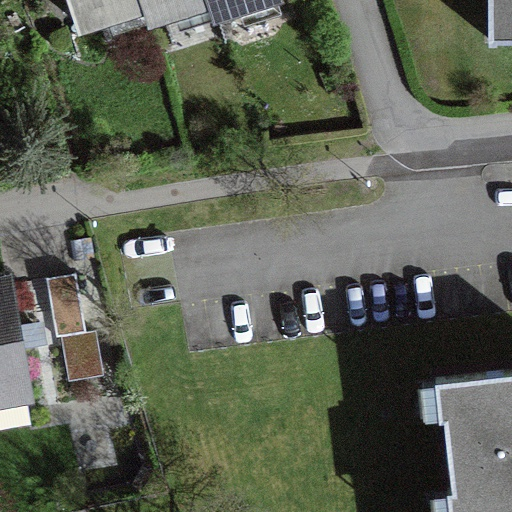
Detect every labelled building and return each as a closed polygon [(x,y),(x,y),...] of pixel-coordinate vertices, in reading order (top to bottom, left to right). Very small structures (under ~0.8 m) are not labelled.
[(146,0),(69,0),(77,26),(147,2),(146,0)] [(146,0),(147,2),(152,18),(204,0),(146,0)] [(212,0),(216,13),(258,0),(212,0)] [(511,0),(488,0),(489,43),(511,42),(511,0)] [(61,335),(69,379),(103,373),(96,329),(86,331),(76,272),(46,277),(56,336),(61,335)] [(7,283),(0,284),(0,393),(26,389),(19,347),(37,343),(35,332),(34,322),(15,325),(7,283)] [(511,511),(511,369),(441,377),(456,511),(511,511)]
